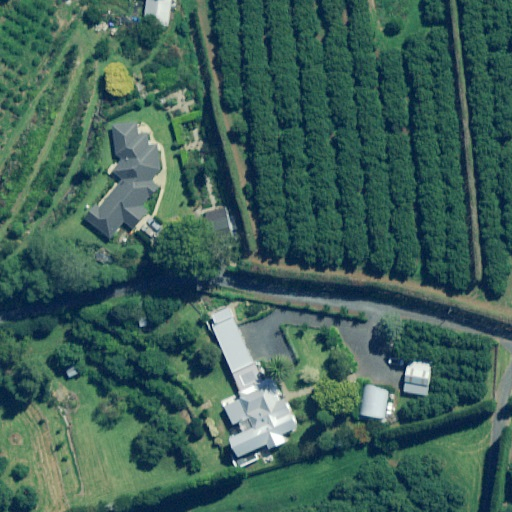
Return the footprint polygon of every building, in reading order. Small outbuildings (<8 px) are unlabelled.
[(163,0),(143,0),(143,14),(163,14),(163,0)] [(137,136),(135,123),(111,127),(115,155),(121,159),(111,172),(121,180),(99,208),(94,204),(83,218),(109,238),(123,221),(132,228),(146,211),(140,207),(157,186),(149,180),(158,169),(155,148),(143,135),(137,136)] [(232,317),(228,308),(211,316),(215,325),(232,317)] [(239,334),(232,336),(230,330),(220,334),(223,340),(235,370),(251,363),(249,358),(252,357),(245,339),(241,340),(239,334)] [(434,362),(407,358),(402,392),(428,396),(434,362)] [(78,372),(73,360),(61,366),(67,378),(78,372)] [(267,385),(244,395),(241,388),(221,398),(225,405),(237,430),(243,427),(246,433),(254,430),(261,444),(296,427),(280,394),(273,398),(267,385)] [(389,390),(367,387),(363,416),(385,419),(389,390)]
